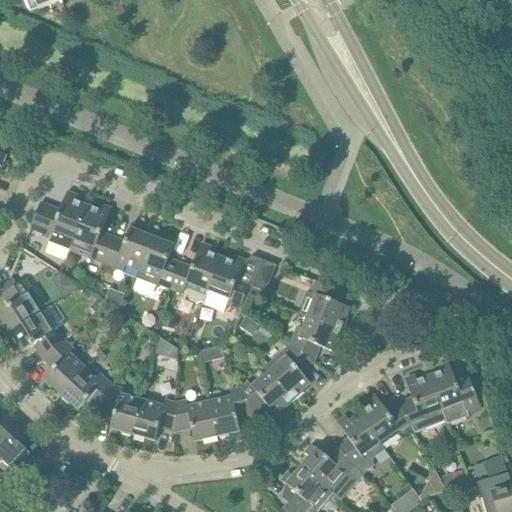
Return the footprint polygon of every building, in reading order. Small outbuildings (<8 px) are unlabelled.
[(24,0),(30,14),(58,2),(60,6),(63,4),(60,0),(24,0)] [(53,232),(74,240),(87,206),(75,202),(77,196),(67,192),(60,211),(40,203),(30,230),(51,238),(53,232)] [(98,211),(87,206),(74,240),(69,252),(103,264),(113,238),(101,233),(111,209),(101,205),(98,211)] [(118,264),(139,272),(152,238),(140,233),(142,228),(132,224),(125,243),(113,238),(103,264),(116,269),(118,264)] [(164,242),(152,238),(139,272),(160,280),(157,285),(170,290),(180,264),(169,259),(176,241),(166,237),(164,242)] [(180,264),(170,290),(204,303),(221,258),(209,254),(212,248),(201,244),(192,268),(180,264)] [(226,307),(227,306),(240,311),(243,303),(250,284),(238,280),(245,261),(235,257),(233,263),(221,258),(204,303),(203,306),(204,306),(223,313),(226,307)] [(96,281),(81,275),(78,283),(93,289),(96,281)] [(256,278),(250,295),(264,301),(270,284),(256,278)] [(0,311),(0,318),(9,334),(40,315),(33,304),(38,300),(25,280),(2,295),(9,306),(0,311)] [(307,318),(343,332),(347,320),(346,319),(350,309),(337,304),(341,292),(315,282),(310,295),(315,297),(307,318)] [(82,288),(77,291),(84,296),(84,295),(87,291),(82,288)] [(95,305),(91,309),(96,314),(104,306),(105,306),(99,300),(95,305)] [(52,333),(40,315),(9,334),(22,353),(34,346),(42,359),(64,341),(57,330),(52,333)] [(339,343),(343,332),(307,318),(299,339),(294,336),(290,347),(313,363),(314,363),(320,347),(333,352),(337,342),(339,343)] [(44,380),(61,396),(86,370),(69,355),(74,350),(64,341),(42,359),(54,370),(44,380)] [(265,368),(269,373),(294,401),(303,393),(302,392),(310,384),(301,374),(313,363),(290,347),(265,368)] [(205,352),(198,353),(201,365),(208,363),(205,352)] [(467,377),(455,381),(448,364),(438,367),(440,373),(429,377),(442,411),(447,426),(469,417),(468,414),(481,409),(468,375),(467,376),(467,377)] [(88,402),(99,412),(113,387),(100,375),(96,380),(86,370),(61,396),(78,412),(88,402)] [(285,409),(294,401),(269,373),(252,387),(248,383),(240,390),(253,415),(266,404),(275,415),(283,408),(285,409)] [(399,404),(398,404),(412,429),(423,425),(421,419),(442,411),(429,377),(417,382),(415,376),(405,380),(412,399),(399,404)] [(110,429),(133,436),(142,401),(121,395),(122,390),(113,387),(99,412),(114,416),(110,429)] [(231,398),(209,403),(217,438),(240,433),(237,419),(253,415),(240,390),(230,392),(231,398)] [(370,407),(359,415),(380,444),(398,431),(402,436),(412,429),(398,404),(387,412),(375,396),(366,402),(370,407)] [(159,429),(175,433),(176,404),(165,401),(164,407),(142,401),(133,436),(155,442),(159,429)] [(186,402),(176,404),(175,433),(191,429),(194,443),(217,438),(209,403),(187,408),(186,402)] [(336,447),(355,469),(363,476),(374,465),(373,465),(374,458),(385,450),(380,444),(359,415),(349,422),(346,417),(337,423),(348,439),(336,447)] [(0,446),(18,427),(8,419),(0,427),(0,446)] [(19,479),(36,461),(19,444),(27,436),(18,427),(0,446),(0,476),(3,479),(11,470),(19,479)] [(309,458),(301,467),(329,491),(343,474),(348,478),(355,469),(336,447),(327,458),(312,445),(305,454),(309,458)] [(282,481),(290,488),(281,498),(280,499),(287,505),(282,510),(282,509),(281,510),(283,511),(318,511),(333,494),(329,491),(301,467),(293,477),(288,473),(282,481)] [(511,511),(511,488),(508,474),(477,483),(485,511),(511,511)] [(419,493),(397,503),(401,511),(407,511),(424,504),(419,493)]
